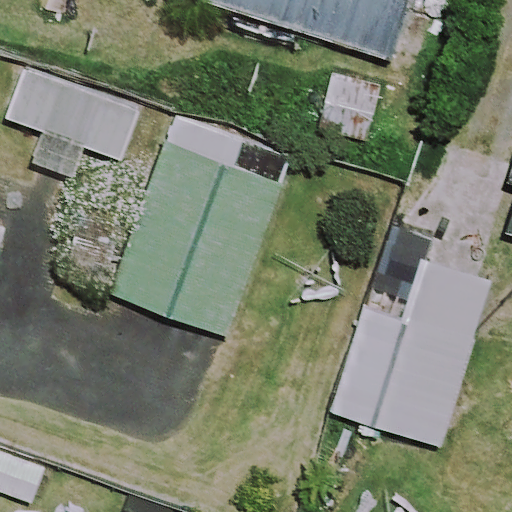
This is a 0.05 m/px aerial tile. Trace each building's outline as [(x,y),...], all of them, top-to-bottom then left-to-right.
[(215,0),(396,59),(415,0),(215,0)] [(22,68),(4,118),(40,130),(30,158),(79,174),(89,147),(126,160),(144,111),(22,68)] [(226,331),(278,184),(233,168),(244,138),(174,113),(111,290),(226,331)] [(431,448),(499,225),(511,181),(511,161),(418,132),(331,417),(431,448)] [(0,215),(11,183),(0,179),(0,215)] [(511,181),(499,225),(511,228),(511,181)]
